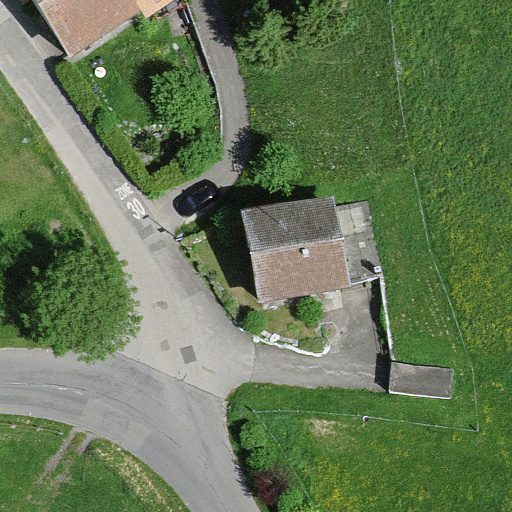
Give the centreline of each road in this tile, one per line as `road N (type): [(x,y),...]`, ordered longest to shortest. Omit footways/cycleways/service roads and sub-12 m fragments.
road 1 (residential): [(0,61),(161,283),(162,423)]
road 2 (unclassified): [(162,423),(83,396),(0,391)]
